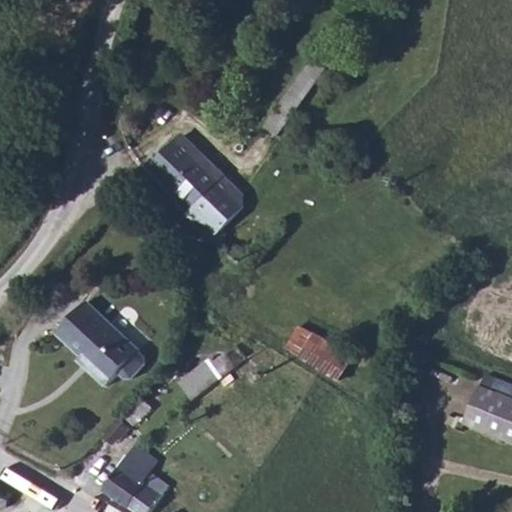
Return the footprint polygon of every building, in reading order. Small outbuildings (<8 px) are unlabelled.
[(302,32),(252,97),(264,108),(313,41),(302,32)] [(281,136),(329,67),(313,56),(265,125),(281,136)] [(168,182),(186,201),(220,164),(176,109),(148,135),(178,172),(168,182)] [(81,283),(49,314),(83,348),(80,352),(97,369),(110,356),(116,362),(123,363),(137,348),(137,342),(130,336),(132,335),(81,283)] [(220,353),(235,337),(221,319),(204,335),(220,353)] [(287,351),(358,386),(371,359),(300,324),(287,351)] [(176,380),(185,389),(220,353),(204,335),(187,352),(191,361),(176,380)] [(511,381),(477,365),(460,401),(511,423),(511,381)] [(146,440),(109,483),(130,501),(147,484),(169,457),(153,445),(146,440)]
